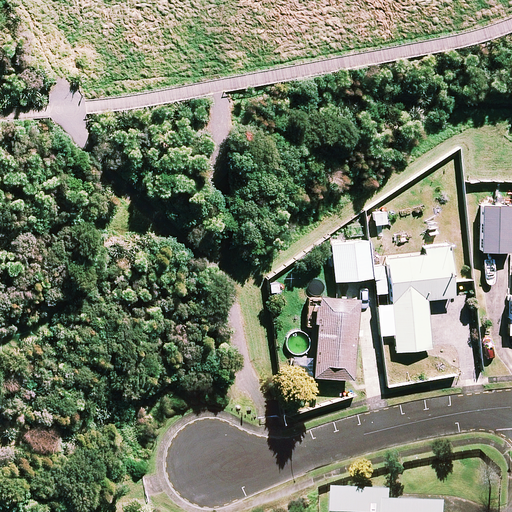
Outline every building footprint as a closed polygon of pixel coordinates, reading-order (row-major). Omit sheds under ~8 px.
[(511,252),(511,204),(482,204),(482,251),(511,252)] [(388,210),(371,210),(371,226),(387,226),(388,210)] [(330,244),(335,282),(372,277),(374,293),(386,291),(382,266),(371,267),(367,240),(330,244)] [(387,258),(391,314),(393,334),(394,352),(430,349),(426,299),(453,297),(449,246),(426,248),(426,255),(387,258)] [(313,377),(352,379),(355,335),(361,335),(362,327),(355,327),(357,297),(317,295),(313,377)] [(391,509),(392,497),(335,495),(333,511),(446,511),(447,511),(391,509)]
